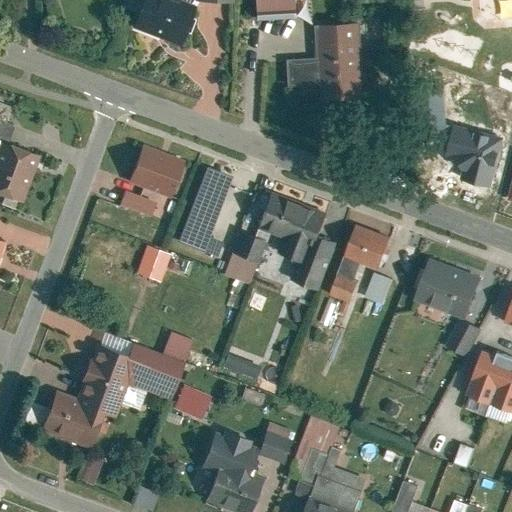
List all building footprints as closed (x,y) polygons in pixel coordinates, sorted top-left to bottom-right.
[(129,0),(125,13),(138,18),(133,32),(182,50),(194,16),(164,4),(165,0),(129,0)] [(254,0),(255,17),(294,15),(293,0),(254,0)] [(314,32),(316,63),(285,65),(287,92),(319,89),(319,95),(365,91),(359,28),(314,32)] [(12,110),(0,105),(0,145),(10,150),(17,131),(6,127),(12,110)] [(505,140),(453,126),(440,172),(492,186),(505,140)] [(0,199),(22,208),(39,161),(0,146),(0,199)] [(184,163),(144,148),(129,186),(170,202),(184,163)] [(206,171),(177,245),(216,260),(221,246),(210,241),(233,181),(206,171)] [(256,233),(282,243),(276,259),(298,267),(291,286),(320,296),(337,247),(322,242),(331,218),(271,194),(256,233)] [(155,205),(125,195),(120,210),(150,220),(155,205)] [(239,235),(225,276),(250,285),(265,244),(239,235)] [(354,239),(345,262),(377,275),(386,251),(354,239)] [(136,277),(159,286),(169,259),(146,250),(136,277)] [(345,262),(338,280),(354,286),(360,269),(345,262)] [(464,324),(478,285),(431,268),(417,307),(464,324)] [(370,300),(384,305),(393,284),(379,279),(370,300)] [(338,280),(330,300),(350,308),(358,288),(354,286),(338,280)] [(446,351),(465,361),(479,333),(460,324),(446,351)] [(94,351),(72,410),(54,402),(41,435),(90,454),(103,418),(114,422),(127,389),(169,406),(184,369),(132,349),(127,363),(94,351)] [(505,365),(483,357),(467,402),(489,410),(505,365)] [(511,367),(505,365),(489,410),(511,418),(511,367)] [(211,400),(184,389),(174,412),(201,423),(211,400)] [(292,433),(269,425),(265,437),(288,445),(292,433)] [(219,449),(211,447),(202,472),(246,488),(255,463),(248,460),(253,447),(224,436),(219,449)] [(291,447),(266,439),(259,458),(284,467),(291,447)] [(468,466),(475,448),(464,444),(457,462),(468,466)] [(78,484),(93,490),(102,465),(88,459),(78,484)] [(327,463),(307,511),(354,511),(366,477),(327,463)] [(217,478),(206,506),(223,511),(251,511),(258,493),(217,478)]
